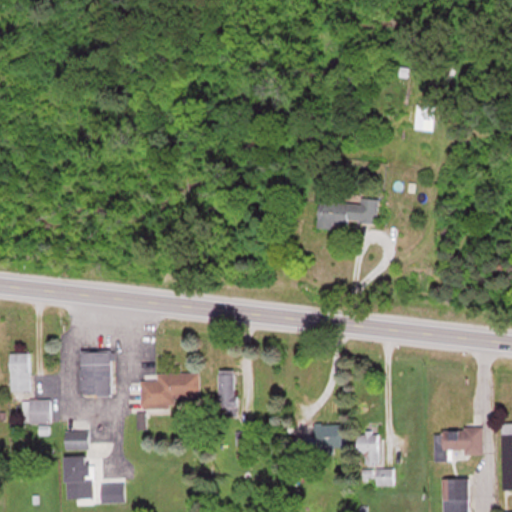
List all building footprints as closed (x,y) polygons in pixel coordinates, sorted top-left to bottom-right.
[(438,105),(419,103),(417,129),(435,130),(438,105)] [(377,226),(379,198),(362,197),(361,202),(322,199),(320,222),(377,226)] [(12,351),(12,390),(31,390),(31,351),(12,351)] [(83,393),(113,393),(113,351),(83,351),(83,393)] [(237,368),(220,368),(220,408),(237,408),(237,368)] [(158,371),(158,379),(143,379),(143,405),(177,405),(177,396),(201,396),(201,371),(158,371)] [(24,397),(24,421),(51,421),(51,397),(24,397)] [(511,422),(503,422),(504,489),(511,489),(511,422)] [(314,423),(314,454),(335,454),(335,446),(347,446),(347,423),(314,423)] [(484,454),(484,427),(436,428),(437,460),(450,460),(450,450),(465,449),(466,454),(484,454)] [(89,430),(67,430),(67,448),(89,448),(89,430)] [(359,430),(359,453),(364,453),(364,463),(380,463),(380,430),(359,430)] [(95,463),(90,463),(90,455),(67,455),(67,500),(95,500),(95,463)] [(470,511),(470,477),(444,477),(444,511),(470,511)]
